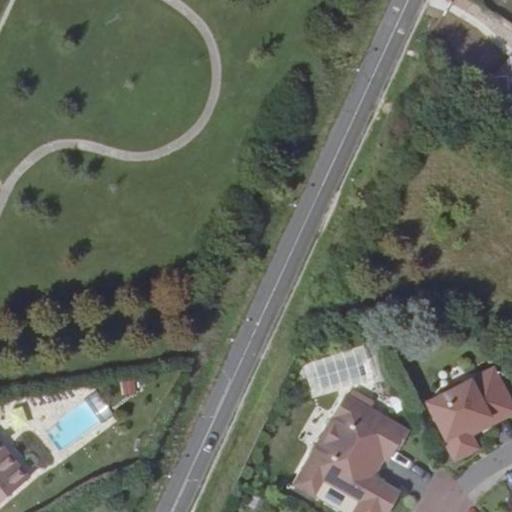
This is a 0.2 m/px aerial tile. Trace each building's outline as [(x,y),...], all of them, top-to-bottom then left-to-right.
[(417,403),(446,458),(467,448),(457,428),(463,425),(465,428),(479,421),(480,424),(505,411),(484,369),(455,384),(450,382),(437,389),(435,394),(417,403)] [(380,511),(392,491),(365,477),(372,463),(367,460),(370,454),(380,459),(388,445),(390,446),(399,430),(337,397),(325,418),(330,420),(314,450),(309,448),(289,487),(309,497),(317,483),(352,502),(346,511),(380,511)] [(314,450),(330,420),(325,418),(309,448),(314,450)] [(461,434),(480,424),(479,421),(465,428),(463,425),(457,428),(461,434)] [(0,494),(20,477),(0,453),(0,494)]
